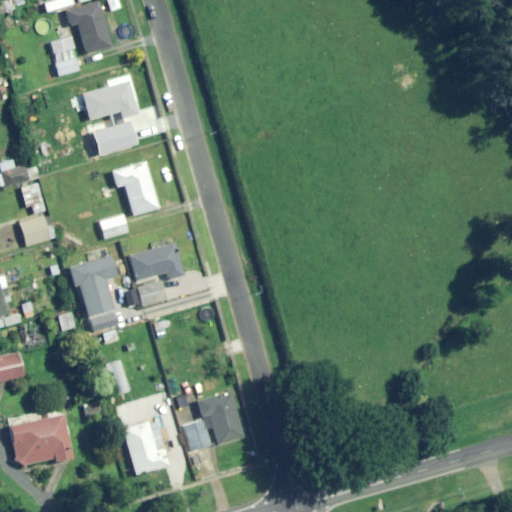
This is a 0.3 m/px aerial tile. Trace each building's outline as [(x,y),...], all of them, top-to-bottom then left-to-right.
[(0,0),(0,15),(13,11),(9,0),(0,0)] [(109,48),(97,2),(64,11),(69,26),(76,24),(80,39),(71,41),(75,57),(109,48)] [(77,71),(71,50),(52,56),(57,77),(77,71)] [(48,71),(44,56),(36,59),(39,73),(48,71)] [(127,110),(120,85),(81,96),(88,120),(127,110)] [(127,145),(123,123),(104,127),(109,149),(127,145)] [(11,161),(0,163),(0,172),(1,175),(0,175),(0,188),(25,182),(22,168),(13,170),(11,161)] [(157,209),(145,163),(110,172),(115,188),(122,186),(130,216),(157,209)] [(44,212),(36,184),(19,188),(24,207),(30,206),(32,215),(44,212)] [(115,204),(111,188),(93,193),(97,209),(115,204)] [(127,233),(122,215),(98,222),(103,240),(127,233)] [(53,239),(46,216),(18,224),(25,247),(53,239)] [(182,277),(173,245),(127,257),(134,282),(164,274),(166,281),(182,277)] [(60,264),(49,267),(51,278),(62,275),(60,264)] [(22,322),(20,314),(8,274),(0,276),(0,328),(5,327),(22,322)] [(163,311),(158,292),(134,300),(140,318),(163,311)] [(42,314),(37,300),(21,306),(25,319),(42,314)] [(75,328),(70,313),(57,317),(62,332),(75,328)] [(117,341),(114,331),(102,335),(105,345),(117,341)] [(0,382),(23,377),(18,353),(0,356),(0,382)] [(216,445),(216,446),(242,438),(229,394),(196,403),(200,419),(201,421),(183,427),(191,452),(216,445)] [(169,410),(168,399),(151,401),(153,412),(169,410)] [(8,425),(14,453),(13,461),(24,468),(25,465),(53,460),(53,463),(71,459),(62,415),(8,425)] [(158,450),(150,422),(121,430),(134,476),(167,466),(162,449),(158,450)]
